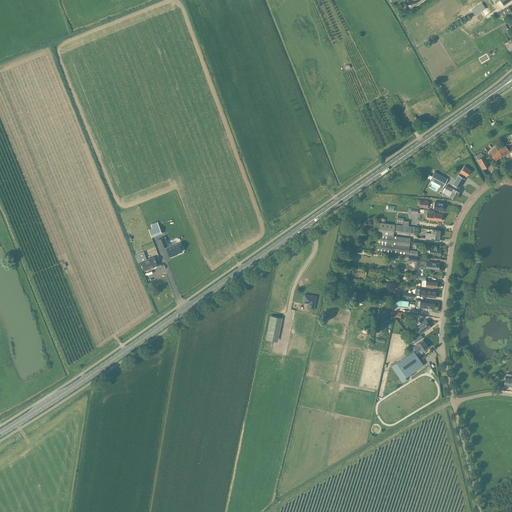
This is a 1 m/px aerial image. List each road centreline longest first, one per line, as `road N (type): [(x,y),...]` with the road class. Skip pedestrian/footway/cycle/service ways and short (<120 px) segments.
road 1 (primary): [(0,432),(511,80)]
road 2 (unclassified): [(453,402),(442,343),(453,240),(471,200),(511,167)]
